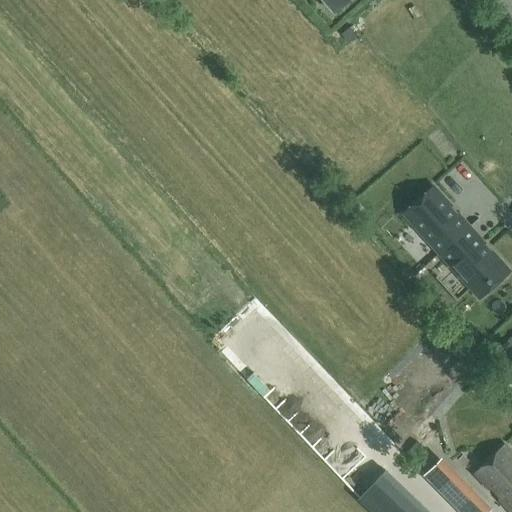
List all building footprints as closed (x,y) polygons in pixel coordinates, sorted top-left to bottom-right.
[(324,0),(334,11),(346,0),(324,0)] [(404,212),(440,253),(470,226),(433,186),(404,212)] [(510,271),(470,226),(440,253),(480,297),(510,271)] [(511,511),(511,451),(506,445),(475,475),(511,511)] [(434,460),(424,451),(412,463),(422,472),(434,460)] [(488,511),(442,463),(427,477),(461,511),(488,511)]
